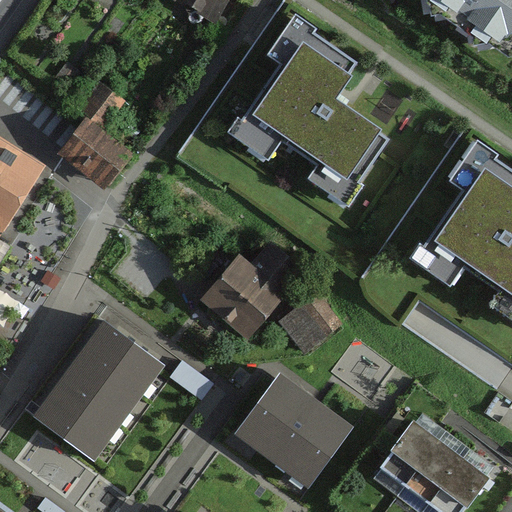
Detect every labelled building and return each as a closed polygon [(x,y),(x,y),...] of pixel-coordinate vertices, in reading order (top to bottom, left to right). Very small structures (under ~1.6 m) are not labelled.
[(172,0),(169,6),(212,28),(229,0),(172,0)] [(511,0),(420,0),(419,3),(423,27),(433,25),(464,48),(465,52),(487,49),(509,63),(511,59),(511,0)] [(359,68),(294,20),(265,59),(276,67),(226,135),(266,164),(281,145),(316,170),(306,183),(344,211),(393,145),(334,102),(359,68)] [(68,66),(57,79),(71,91),(82,78),(68,66)] [(99,88),(79,114),(102,131),(122,105),(99,88)] [(85,128),(67,152),(105,180),(123,156),(85,128)] [(0,243),(46,165),(0,138),(0,243)] [(511,171),(473,146),(447,185),(456,191),(408,264),(448,290),(462,269),(498,293),(486,311),(511,327),(511,171)] [(269,244),(250,268),(235,255),(196,303),(247,345),(286,297),(305,273),(269,244)] [(344,330),(318,293),(279,321),(305,358),(344,330)] [(165,370),(103,323),(31,418),(93,465),(165,370)] [(203,396),(215,379),(183,357),(172,374),(203,396)] [(353,428),(278,374),(232,437),(308,491),(353,428)] [(433,442),(409,423),(371,474),(396,492),(433,442)] [(459,460),(433,442),(396,492),(421,511),(459,460)] [(459,511),(484,479),(459,460),(421,511),(422,511),(459,511)]
